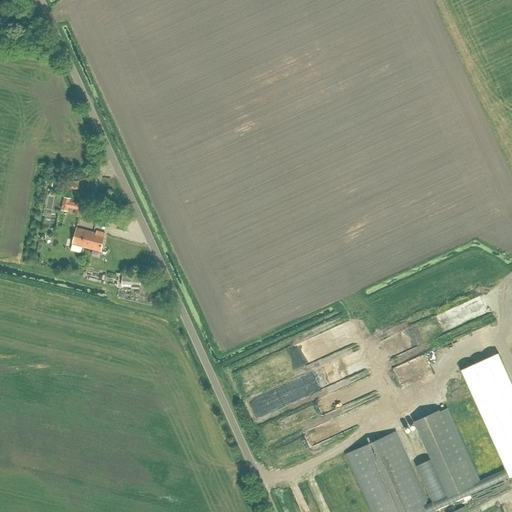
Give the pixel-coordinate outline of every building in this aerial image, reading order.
[(52,186),(63,188),(64,182),(61,182),(61,180),(58,179),(58,178),(54,177),(52,186)] [(68,179),(66,188),(79,190),(80,185),(78,184),(79,181),(68,179)] [(68,208),(78,210),(79,203),(70,201),(70,198),(64,197),(61,209),(68,211),(68,208)] [(100,207),(96,220),(101,221),(103,211),(111,213),(112,210),(106,208),(108,202),(104,201),(102,207),(100,207)] [(105,213),(103,221),(113,223),(115,216),(105,213)] [(82,247),(88,249),(93,232),(76,228),(71,251),(81,253),(82,247)] [(93,232),(88,249),(101,252),(105,233),(96,231),(96,233),(93,232)] [(141,281),(141,277),(130,276),(130,278),(122,278),(122,283),(132,284),(131,287),(145,287),(144,289),(154,290),(154,285),(145,284),(145,281),(141,281)] [(462,371),(504,480),(511,477),(511,390),(499,357),(462,371)] [(446,407),(414,422),(447,497),(473,486),(473,484),(479,482),(446,407)] [(310,439),(339,427),(335,416),(306,428),(309,436),(306,437),(309,445),(312,444),(310,439)] [(430,511),(396,435),(349,456),(374,511),(430,511)] [(296,437),(268,450),(272,459),(300,446),(296,437)] [(306,477),(311,489),(317,487),(312,474),(306,477)] [(321,511),(326,511),(329,511),(322,493),(315,495),(321,511)]
